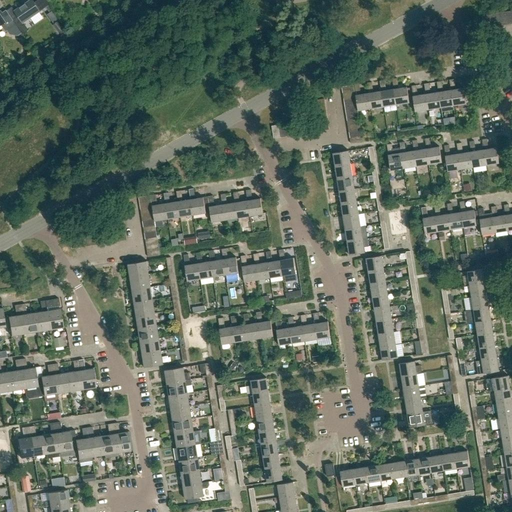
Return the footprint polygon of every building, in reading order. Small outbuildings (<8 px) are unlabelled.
[(23,22),(40,11),(32,0),(30,0),(15,11),(12,7),(7,10),(16,24),(23,34),(28,30),(23,22)] [(16,24),(6,11),(2,14),(1,11),(0,11),(0,25),(1,24),(6,31),(7,30),(16,24)] [(501,25),(508,25),(506,12),(499,13),(501,25)] [(495,26),(501,25),(499,13),(493,14),(495,26)] [(489,27),(495,26),(493,14),(487,15),(489,27)] [(59,33),(66,29),(60,20),(54,25),(59,33)] [(16,24),(7,30),(10,34),(17,35),(21,33),(16,24)] [(394,89),(396,105),(409,103),(406,87),(394,89)] [(451,90),(453,106),(466,104),(464,88),(451,90)] [(383,107),(396,105),(394,89),(381,91),(383,107)] [(441,108),(453,106),(451,90),(438,92),(441,108)] [(371,109),(383,107),(381,91),(368,93),(371,109)] [(428,110),(441,108),(438,92),(425,94),(428,110)] [(358,111),(371,109),(368,93),(355,95),(358,111)] [(415,112),(428,110),(425,94),(412,96),(415,112)] [(312,107),(325,105),(324,99),(311,101),(312,107)] [(321,118),(327,117),(326,111),(313,113),(314,119),(321,118)] [(321,118),(322,130),(329,129),(327,117),(321,118)] [(316,131),(322,130),(321,118),(314,119),(316,131)] [(304,133),(310,132),(308,120),(302,121),(304,133)] [(298,134),(304,133),(302,121),(296,122),(298,134)] [(292,135),(298,134),(296,122),(290,123),(292,135)] [(286,136),(292,135),(290,123),(284,124),(286,136)] [(280,137),(286,136),(284,124),(278,125),(280,137)] [(273,138),(280,137),(278,125),(273,126),(271,126),(273,138)] [(388,155),(390,171),(403,168),(401,152),(400,150),(400,148),(392,149),(391,145),(392,144),(391,144),(387,145),(388,154),(388,155)] [(430,145),(426,146),(426,148),(429,164),(442,162),(439,148),(439,146),(431,148),(430,145)] [(417,147),(413,148),(414,150),(416,166),(429,164),(426,148),(419,150),(418,147),(417,147)] [(483,149),(486,165),(499,163),(496,147),(483,149)] [(473,167),(486,165),(483,149),(471,151),(473,167)] [(403,168),(416,166),(414,150),(401,152),(403,168)] [(335,166),(351,163),(348,151),(332,153),(335,166)] [(461,169),(473,167),(471,151),(458,154),(461,169)] [(448,172),(461,169),(458,154),(445,156),(448,172)] [(337,179),(353,176),(351,163),(335,166),(337,179)] [(339,191),(355,189),(353,176),(337,179),(339,191)] [(190,199),(193,215),(206,213),(203,197),(195,198),(195,195),(194,188),(189,189),(190,199)] [(341,204),(357,201),(355,189),(339,191),(341,204)] [(247,200),(250,216),(263,214),(260,198),(247,200)] [(180,217),(193,215),(190,199),(178,201),(180,217)] [(237,218),(250,216),(247,200),(235,202),(237,218)] [(168,219),(180,217),(178,201),(165,203),(168,219)] [(343,217),(359,214),(357,201),(341,204),(343,217)] [(225,220),(237,218),(235,202),(222,204),(225,220)] [(155,221),(168,219),(165,203),(152,205),(155,221)] [(209,206),(212,222),(225,220),(222,204),(209,206)] [(435,216),(438,232),(451,230),(448,214),(441,215),(440,212),(439,206),(439,205),(434,206),(435,216)] [(491,207),(492,213),(495,233),(508,231),(505,215),(497,216),(497,213),(496,213),(495,207),(496,207),(496,206),(491,207)] [(422,218),(425,234),(438,232),(435,216),(428,217),(428,214),(427,214),(426,208),(426,207),(421,208),(423,218),(422,218)] [(495,233),(492,213),(484,215),(483,208),(478,209),(482,235),(495,233)] [(461,212),(463,228),(476,226),(474,210),(461,212)] [(451,230),(463,228),(461,212),(448,214),(451,230)] [(361,227),(359,214),(343,217),(345,229),(361,227)] [(119,229),(125,228),(124,222),(112,224),(113,230),(119,229)] [(347,242),(367,239),(365,226),(361,227),(345,229),(347,242)] [(74,232),(69,232),(70,235),(70,236),(70,237),(72,248),(79,247),(77,235),(75,236),(74,232)] [(79,247),(85,246),(83,234),(77,235),(79,247)] [(183,238),(184,245),(196,243),(195,236),(183,238)] [(367,239),(347,242),(349,255),(365,252),(364,247),(368,246),(367,239)] [(284,256),(280,257),(280,260),(282,276),(283,283),(296,280),(295,274),(293,258),(285,259),(285,256),(284,256)] [(368,271),(384,269),(382,256),(366,258),(368,271)] [(223,259),(225,275),(238,273),(236,257),(223,259)] [(213,277),(225,275),(223,259),(210,261),(213,277)] [(280,260),(267,262),(270,278),(282,276),(280,260)] [(130,277),(149,274),(147,261),(127,264),(130,277)] [(200,279),(213,277),(210,261),(198,263),(200,279)] [(257,280),(270,278),(267,262),(255,264),(257,280)] [(187,281),(200,279),(198,263),(185,265),(187,281)] [(244,282),(257,280),(255,264),(242,266),(244,282)] [(370,284),(386,281),(384,269),(368,271),(370,284)] [(469,285),(485,282),(483,269),(467,272),(469,285)] [(132,290),(151,287),(149,274),(130,277),(132,290)] [(372,296),(388,294),(386,281),(370,284),(372,296)] [(471,297),(487,295),(485,282),(469,285),(471,297)] [(134,303),(153,300),(151,287),(132,290),(134,303)] [(374,309),(390,307),(388,294),(372,296),(374,309)] [(473,310),(489,307),(487,295),(471,297),(473,310)] [(45,300),(50,330),(63,327),(60,309),(55,309),(55,307),(59,306),(58,298),(45,300)] [(37,332),(50,330),(45,300),(40,301),(41,307),(44,307),(45,311),(34,313),(37,332)] [(136,315),(155,312),(153,300),(134,303),(136,315)] [(37,332),(34,313),(23,314),(23,310),(25,310),(24,304),(19,305),(24,334),(37,332)] [(11,336),(24,334),(19,305),(15,305),(16,312),(18,311),(19,315),(8,317),(9,325),(11,336)] [(376,322),(392,319),(390,307),(374,309),(376,322)] [(475,322),(491,320),(489,307),(473,310),(475,322)] [(9,325),(8,317),(4,318),(2,308),(0,308),(0,327),(5,327),(5,326),(9,325)] [(138,328),(157,325),(155,312),(136,315),(138,328)] [(302,325),(294,327),(292,316),(288,317),(289,327),(292,343),(304,341),(302,325)] [(289,327),(282,329),(280,318),(275,319),(277,329),(276,329),(279,349),(285,348),(284,344),(292,343),(289,327)] [(378,334),(394,332),(392,319),(376,322),(378,334)] [(270,320),(262,321),(257,322),(260,338),(273,336),(270,320)] [(477,335),(493,333),(491,320),(475,322),(477,335)] [(327,321),(319,322),(314,323),(317,339),(330,337),(327,321)] [(245,324),(247,340),(260,338),(257,322),(245,324)] [(314,323),(307,325),(302,325),(304,341),(317,339),(314,323)] [(224,324),(219,325),(220,329),(219,329),(222,344),(235,342),(232,326),(224,328),(224,324)] [(232,326),(235,342),(247,340),(245,324),(232,326)] [(140,341),(159,338),(157,325),(138,328),(140,341)] [(380,347),(396,345),(394,332),(378,334),(380,347)] [(479,348),(495,345),(493,333),(477,335),(479,348)] [(142,354),(161,351),(159,338),(140,341),(142,354)] [(396,345),(380,347),(382,360),(398,357),(396,345)] [(481,360),(497,358),(495,345),(479,348),(481,360)] [(161,351),(142,354),(144,367),(163,364),(161,351)] [(42,385),(41,377),(36,378),(34,367),(23,369),(23,365),(25,365),(24,358),(20,359),(24,388),(37,386),(42,385)] [(497,358),(481,360),(482,367),(477,368),(478,374),(499,371),(497,358)] [(11,390),(24,388),(20,359),(15,360),(16,366),(18,366),(19,370),(8,371),(11,390)] [(78,360),(82,389),(95,387),(92,368),(81,370),(81,366),(83,366),(82,359),(78,360)] [(69,391),(82,389),(78,360),(73,361),(74,367),(76,367),(77,371),(66,372),(69,391)] [(417,374),(421,373),(420,365),(416,366),(415,361),(399,363),(401,376),(417,374)] [(69,391),(66,372),(55,374),(55,370),(58,370),(57,363),(52,364),(57,393),(69,391)] [(200,364),(202,373),(211,371),(209,363),(200,364)] [(43,396),(57,393),(52,364),(47,365),(48,371),(50,371),(51,375),(40,377),(41,377),(42,385),(43,396)] [(186,380),(191,379),(190,372),(185,373),(184,367),(164,370),(166,383),(186,380)] [(0,392),(11,390),(8,371),(0,372),(0,392)] [(419,386),(417,374),(401,376),(403,389),(419,386)] [(492,378),(487,379),(487,384),(493,383),(494,391),(510,388),(508,375),(493,378),(492,378)] [(247,394),(252,393),(268,391),(266,378),(250,380),(251,385),(245,386),(247,394)] [(168,396),(188,393),(187,385),(192,385),(191,379),(186,380),(166,383),(168,396)] [(405,402),(421,399),(419,386),(403,389),(405,402)] [(496,404),(511,401),(511,400),(510,388),(494,391),(496,404)] [(254,406),(270,403),(268,391),(252,393),(254,406)] [(171,409),(190,406),(188,393),(168,396),(171,409)] [(407,414),(423,412),(421,399),(405,402),(407,414)] [(498,416),(511,413),(511,401),(496,404),(498,416)] [(256,418),(272,416),(270,403),(254,406),(256,418)] [(173,422),(192,418),(190,406),(171,409),(173,422)] [(423,412),(407,414),(409,427),(425,425),(423,412)] [(500,429),(511,426),(511,413),(498,416),(500,429)] [(259,431),(274,429),(272,416),(256,418),(259,431)] [(175,435),(194,431),(192,418),(173,422),(175,435)] [(75,440),(74,430),(58,432),(57,429),(60,428),(59,422),(54,423),(59,452),(72,450),(72,449),(76,448),(75,440)] [(60,456),(59,452),(54,423),(50,423),(51,430),(53,429),(54,433),(43,435),(46,454),(47,458),(60,456)] [(117,456),(117,453),(112,423),(107,424),(108,431),(111,430),(111,434),(101,436),(104,455),(104,458),(117,456)] [(117,453),(130,451),(127,431),(116,433),(115,429),(118,429),(117,423),(112,423),(117,453)] [(46,454),(43,435),(33,437),(32,433),(35,432),(34,426),(29,427),(33,456),(46,454)] [(502,442),(511,439),(511,426),(500,429),(502,442)] [(20,458),(33,456),(29,427),(24,428),(25,434),(27,434),(28,437),(17,439),(20,458)] [(104,455),(101,436),(90,437),(90,433),(92,433),(91,427),(86,428),(91,457),(104,455)] [(92,460),(91,457),(86,428),(82,428),(83,435),(85,434),(86,438),(75,440),(76,448),(78,459),(79,462),(92,460)] [(261,444),(277,441),(274,429),(259,431),(261,444)] [(177,447),(196,444),(194,431),(175,435),(177,447)] [(504,454),(511,452),(511,439),(502,442),(504,454)] [(263,456),(279,454),(277,441),(261,444),(263,456)] [(179,460),(198,457),(196,444),(177,447),(179,460)] [(454,453),(457,469),(470,467),(467,451),(454,453)] [(444,471),(457,469),(454,453),(441,455),(444,471)] [(265,469),(281,466),(279,454),(263,456),(265,469)] [(431,473),(444,471),(441,455),(429,457),(431,473)] [(181,473),(200,470),(198,457),(179,460),(181,473)] [(419,475),(431,473),(429,457),(416,459),(419,475)] [(406,477),(419,475),(416,459),(403,461),(406,477)] [(393,479),(406,477),(403,461),(391,463),(393,479)] [(327,476),(335,475),(333,463),(325,465),(325,466),(327,476)] [(381,481),(393,479),(391,463),(378,465),(381,481)] [(368,483),(381,481),(378,465),(366,467),(368,483)] [(281,466),(265,469),(267,482),(283,479),(281,466)] [(355,485),(368,483),(366,467),(353,469),(355,485)] [(343,487),(355,485),(353,469),(340,471),(341,476),(343,487)] [(183,486),(202,483),(200,470),(181,473),(183,486)] [(202,483),(183,486),(185,499),(187,498),(197,497),(204,496),(203,489),(208,488),(210,485),(209,482),(202,483)] [(279,497),(295,495),(293,482),(277,484),(279,497)] [(29,484),(22,485),(23,492),(31,491),(29,484)] [(49,506),(68,503),(66,490),(47,493),(48,500),(44,501),(45,506),(49,506)] [(281,510),(297,507),(295,495),(279,497),(281,510)] [(50,511),(69,511),(68,503),(49,506),(50,511)]
